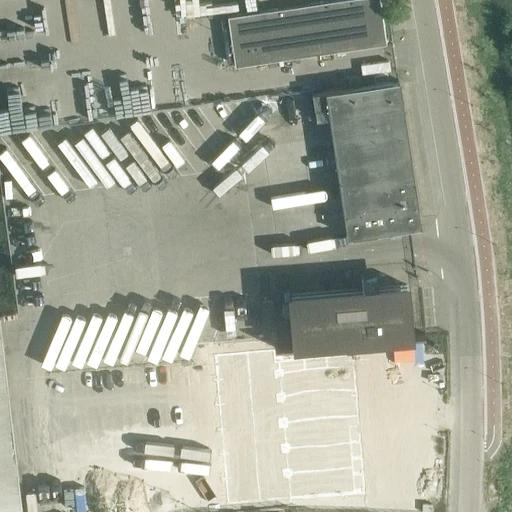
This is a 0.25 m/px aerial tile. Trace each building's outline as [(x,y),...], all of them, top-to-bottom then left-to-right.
[(176,15),(260,3),(259,0),(182,0),(174,1),(176,15)] [(379,0),(332,0),(228,15),(235,64),(386,42),(379,0)] [(421,226),(399,81),(351,88),(312,94),(316,119),(330,117),(348,237),(421,226)] [(280,347),(274,347),(274,349),(280,348),(283,348),(325,344),(356,341),(424,334),(424,332),(410,334),(405,284),(392,285),(376,287),(375,273),(360,275),(361,288),(353,289),(290,295),(292,317),(277,318),(280,347)] [(21,511),(0,323),(0,511),(21,511)] [(280,350),(219,356),(233,505),(370,492),(356,341),(325,344),(283,348),(280,348),(280,350)]
